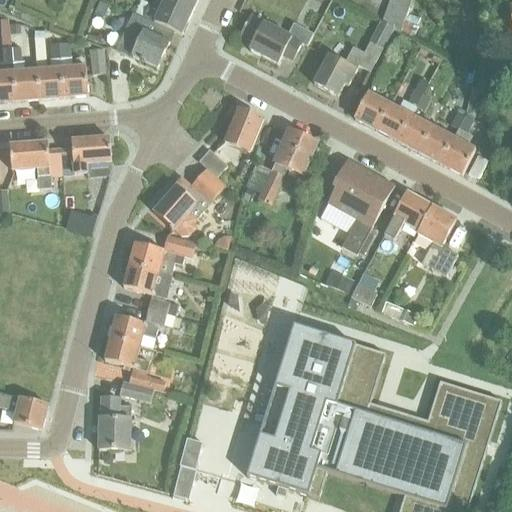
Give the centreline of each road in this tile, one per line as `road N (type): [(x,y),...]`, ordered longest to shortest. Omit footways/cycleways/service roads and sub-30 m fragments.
road 1 (residential): [(0,449),(57,444),(116,213),(163,113)]
road 2 (residential): [(511,224),(197,59)]
road 3 (residential): [(163,113),(0,127)]
